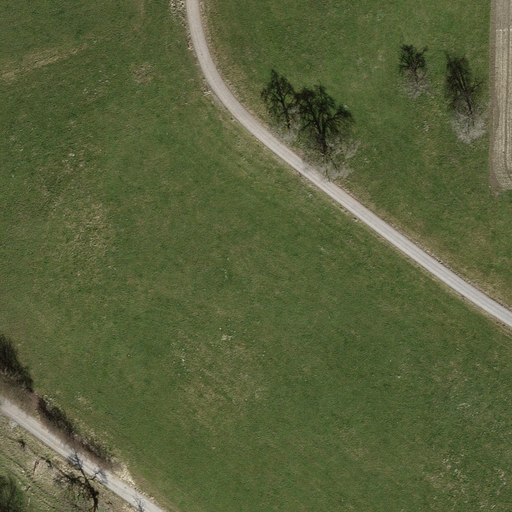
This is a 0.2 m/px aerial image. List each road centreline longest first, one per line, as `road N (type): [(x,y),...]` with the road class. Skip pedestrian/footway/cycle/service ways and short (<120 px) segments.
road 1 (track): [(511,321),(227,102),(202,58),(192,0)]
road 2 (track): [(0,402),(146,511)]
